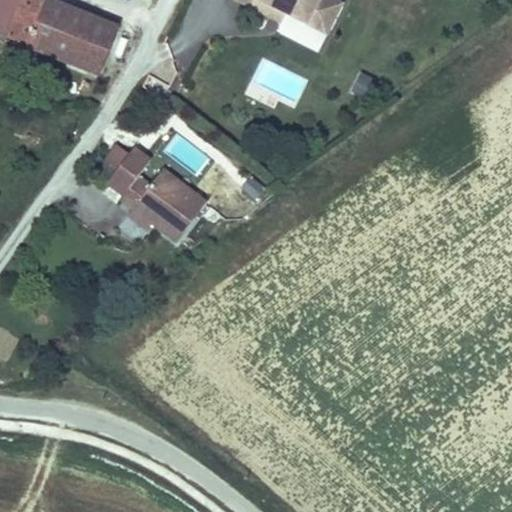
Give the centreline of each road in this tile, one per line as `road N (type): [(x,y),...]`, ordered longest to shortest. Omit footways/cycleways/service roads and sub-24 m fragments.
road 1 (residential): [(0,260),(132,71),(167,0)]
road 2 (unclassified): [(245,511),(192,469),(103,422),(0,404)]
